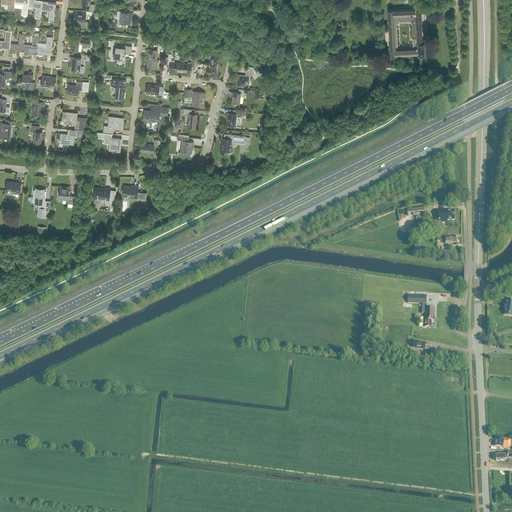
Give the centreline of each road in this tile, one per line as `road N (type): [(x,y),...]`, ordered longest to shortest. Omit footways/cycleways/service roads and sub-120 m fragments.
road 1 (motorway): [(511,88),(0,342)]
road 2 (motorway): [(0,355),(511,103)]
road 3 (tertiary): [(486,511),(477,292)]
road 4 (tertiary): [(477,292),(483,85)]
road 5 (residential): [(129,172),(198,162),(222,83)]
road 6 (residential): [(46,172),(54,103),(134,110)]
road 7 (residential): [(0,58),(58,64),(65,0)]
